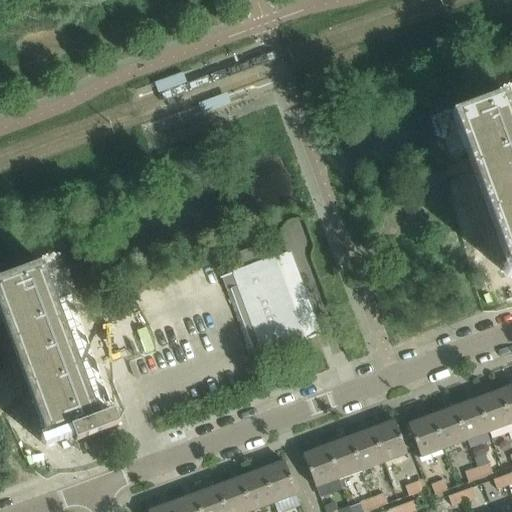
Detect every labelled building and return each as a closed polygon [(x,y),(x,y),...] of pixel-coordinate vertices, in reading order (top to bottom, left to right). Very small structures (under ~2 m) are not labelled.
[(511,112),(506,95),(452,115),(509,269),(511,268),(511,112)] [(252,361),(317,337),(286,254),(222,278),(252,361)] [(114,413),(99,419),(42,266),(0,282),(0,313),(48,440),(72,431),(76,443),(85,440),(87,446),(103,440),(101,433),(105,432),(119,427),(114,413)] [(511,424),(511,387),(500,392),(511,424)] [(511,424),(500,392),(477,400),(489,433),(511,425),(511,424)] [(467,442),(489,433),(477,400),(455,408),(467,442)] [(455,408),(432,417),(444,450),(467,442),(455,408)] [(444,450),(432,417),(409,425),(421,458),(444,450)] [(372,430),(384,464),(408,455),(396,421),(372,430)] [(362,472),(384,464),(372,430),(349,439),(362,472)] [(349,439),(327,447),(339,480),(362,472),(349,439)] [(304,455),(316,489),(339,480),(327,447),(304,455)] [(274,504),(298,496),(285,462),(262,471),(274,504)] [(489,465),(477,469),(481,479),(493,474),(489,465)] [(481,479),(477,469),(465,474),(469,483),(481,479)] [(262,471),(240,479),(251,511),(253,511),(274,504),(262,471)] [(506,476),(494,480),(497,490),(509,485),(506,476)] [(226,511),(251,511),(240,479),(217,487),(226,511)] [(435,495),(448,491),(444,481),(431,486),(435,495)] [(408,497),(421,492),(418,483),(405,487),(408,497)] [(226,511),(217,487),(195,496),(200,511),(226,511)] [(476,498),(472,488),(460,493),(464,502),(476,498)] [(464,502),(460,493),(448,497),(452,507),(464,502)] [(376,509),(388,504),(384,495),(372,499),(376,509)] [(172,504),(175,511),(200,511),(195,496),(172,504)] [(363,511),(367,511),(376,509),(372,499),(360,504),(363,511)] [(414,511),(416,511),(412,502),(400,506),(402,511),(414,511)]
